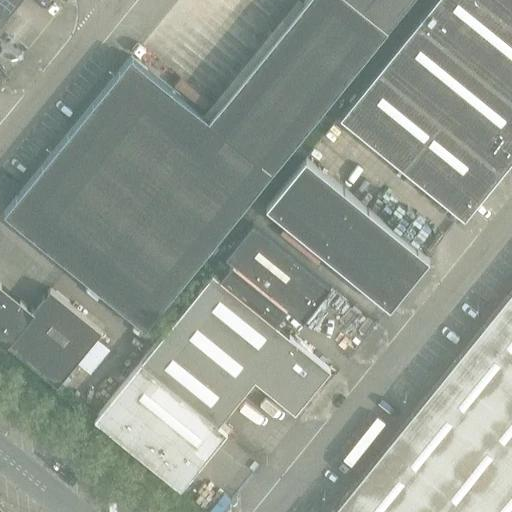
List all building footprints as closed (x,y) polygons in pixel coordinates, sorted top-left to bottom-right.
[(0,0),(0,23),(8,13),(19,0),(0,0)] [(131,56),(4,213),(146,328),(316,119),(388,29),(352,0),(305,0),(252,67),(209,119),(171,88),(133,57),(131,56)] [(465,216),(511,158),(511,0),(434,0),(341,116),(465,216)] [(352,0),(388,29),(411,0),(352,0)] [(430,259),(368,208),(306,158),(266,207),(390,308),(430,259)] [(331,286),(253,223),(226,257),(230,261),(218,276),(275,323),(287,308),(303,320),(331,286)] [(331,368),(275,323),(218,276),(213,272),(141,361),(219,424),(255,379),(296,412),(331,368)] [(0,282),(0,341),(6,346),(7,344),(57,385),(102,330),(50,288),(33,309),(0,282)] [(329,511),(511,511),(511,290),(331,511),(329,511)] [(219,424),(141,361),(94,418),(181,489),(228,432),(219,424)]
